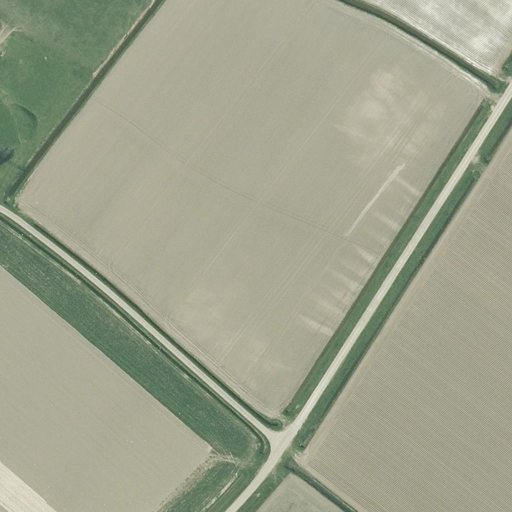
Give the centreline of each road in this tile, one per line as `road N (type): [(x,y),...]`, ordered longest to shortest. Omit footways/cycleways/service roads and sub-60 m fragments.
road 1 (unclassified): [(282,445),(511,88)]
road 2 (unclassified): [(282,445),(0,208)]
